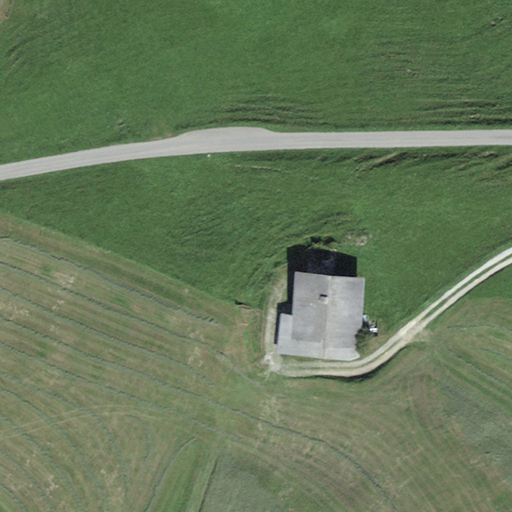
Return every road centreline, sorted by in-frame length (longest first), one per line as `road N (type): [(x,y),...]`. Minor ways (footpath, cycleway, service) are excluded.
road 1 (track): [(511,138),(227,142),(0,174)]
road 2 (track): [(282,366),(369,365),(511,254)]
